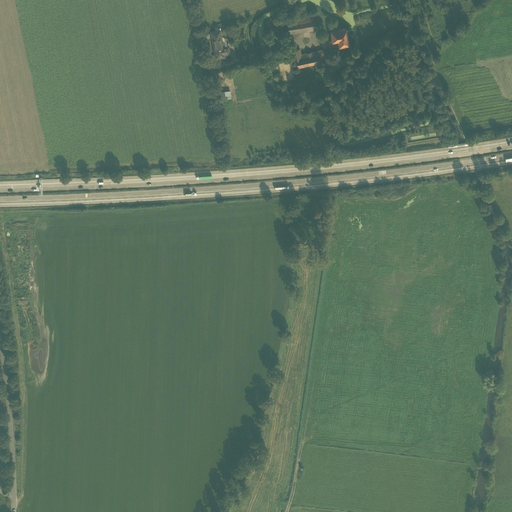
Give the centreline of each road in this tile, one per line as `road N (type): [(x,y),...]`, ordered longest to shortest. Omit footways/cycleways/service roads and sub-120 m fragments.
road 1 (motorway): [(0,200),(206,191),(511,155)]
road 2 (motorway): [(511,144),(337,168),(0,188)]
road 3 (unclassified): [(15,500),(0,334)]
road 4 (residential): [(189,0),(204,68),(296,45)]
